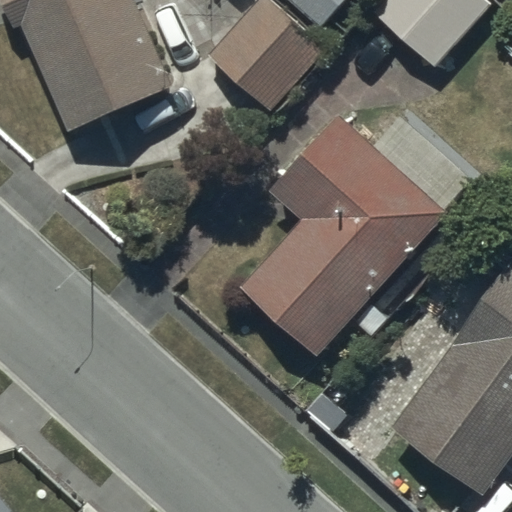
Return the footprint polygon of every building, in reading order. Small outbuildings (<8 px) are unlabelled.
[(142,0),(11,0),(20,18),(28,14),(81,130),(181,85),(142,0)] [(275,0),(261,0),(214,54),(280,111),(334,50),(275,0)] [(295,0),(326,29),(352,0),(295,0)] [(491,0),(383,0),(376,8),(441,67),(497,5),(491,0)] [(344,115),(279,191),(311,218),(251,288),(332,357),(456,211),(344,115)] [(511,470),(511,272),(402,426),(496,493),(511,470)]
